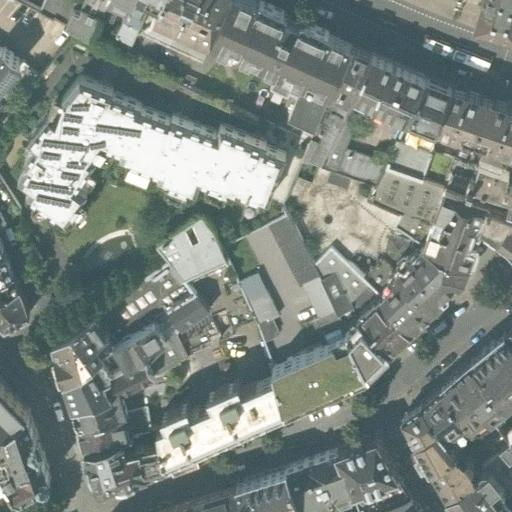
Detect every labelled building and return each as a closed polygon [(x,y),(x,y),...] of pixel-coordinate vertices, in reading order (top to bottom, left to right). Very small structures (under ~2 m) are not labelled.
[(42,0),(41,4),(61,14),(68,0),(42,0)] [(77,25),(90,32),(104,0),(83,0),(80,7),(73,5),(67,20),(77,25)] [(131,0),(104,0),(90,32),(102,39),(115,12),(108,8),(111,0),(114,0),(129,6),(131,0)] [(131,0),(129,6),(126,11),(117,29),(131,37),(133,35),(134,34),(140,18),(139,18),(147,1),(146,0),(131,0)] [(160,0),(155,14),(210,39),(228,0),(160,0)] [(223,45),(279,69),(270,87),(288,95),(290,91),(298,95),(289,115),(315,127),(333,87),(354,42),(353,42),(353,43),(327,31),(328,28),(302,17),(300,22),(284,15),(287,10),(264,0),(259,0),(259,1),(257,0),(228,0),(210,39),(223,45)] [(511,0),(481,0),(481,2),(476,20),(510,30),(511,30),(511,0)] [(373,51),(354,42),(333,87),(352,96),(355,91),(373,51)] [(0,83),(21,59),(3,44),(0,47),(0,83)] [(426,75),(373,51),(355,91),(408,115),(409,113),(426,75)] [(64,98),(57,119),(103,139),(123,147),(141,104),(142,101),(114,85),(112,90),(80,73),(61,97),(64,98)] [(426,75),(409,113),(426,120),(423,127),(425,128),(432,131),(435,123),(436,124),(452,85),(426,75)] [(511,105),(452,85),(436,124),(435,124),(511,149),(511,105)] [(352,96),(333,87),(315,127),(310,140),(309,140),(301,158),(321,165),(327,152),(342,119),(351,99),(352,96)] [(363,104),(351,99),(342,119),(327,152),(341,156),(344,147),(354,124),(363,104)] [(171,115),(141,104),(123,147),(120,154),(160,168),(158,174),(196,188),(201,175),(218,128),(182,115),(173,111),(171,115)] [(93,154),(103,139),(57,119),(47,113),(28,138),(35,143),(25,157),(30,160),(18,176),(31,185),(27,190),(65,218),(88,188),(78,182),(96,156),(93,154)] [(220,120),(218,128),(201,175),(238,189),(239,186),(268,197),(286,149),(265,142),(267,138),(258,135),(220,120)] [(432,131),(425,128),(418,146),(430,151),(432,131)] [(388,162),(387,164),(395,167),(395,166),(422,175),(430,151),(418,146),(398,139),(388,162)] [(341,156),(327,152),(321,165),(342,173),(376,184),(385,165),(374,161),(375,158),(388,162),(344,147),(341,156)] [(477,169),(430,151),(422,175),(434,179),(466,190),(468,184),(470,177),(474,178),(477,169)] [(388,162),(375,158),(374,161),(385,165),(394,168),(393,170),(414,177),(416,176),(425,179),(425,180),(441,186),(441,185),(445,187),(455,190),(455,192),(468,196),(466,201),(487,209),(488,205),(490,206),(493,199),(466,190),(434,179),(422,175),(395,166),(395,167),(387,164),(388,162)] [(511,183),(510,180),(507,179),(506,180),(504,180),(508,170),(481,160),(477,169),(474,178),(470,177),(468,184),(472,186),(474,182),(511,194),(511,193),(511,183)] [(394,168),(385,165),(376,184),(375,185),(374,185),(368,197),(381,204),(401,213),(395,225),(423,243),(425,244),(445,187),(441,185),(441,186),(425,180),(425,179),(416,176),(414,177),(393,170),(394,168)] [(0,221),(6,218),(20,207),(0,175),(0,221)] [(471,223),(480,227),(487,209),(466,201),(468,196),(455,192),(455,190),(445,187),(425,244),(447,256),(469,264),(473,251),(473,249),(472,248),(463,246),(471,223)] [(511,193),(511,194),(508,207),(511,208),(511,217),(498,239),(511,249),(511,193)] [(480,227),(498,239),(511,217),(511,208),(508,207),(506,212),(490,206),(488,205),(487,209),(480,227)] [(171,257),(183,273),(199,266),(201,269),(227,257),(221,245),(212,225),(201,210),(193,215),(200,233),(192,237),(185,220),(157,238),(171,257)] [(302,282),(319,273),(314,263),(289,212),(269,221),(300,284),(303,283),(302,282)] [(377,263),(363,277),(369,283),(381,295),(415,327),(440,301),(437,298),(440,295),(442,296),(449,289),(448,287),(455,279),(456,280),(460,275),(459,273),(469,264),(447,256),(425,244),(423,243),(409,257),(407,255),(396,264),(399,267),(397,270),(384,257),(376,257),(377,263)] [(363,277),(331,246),(314,263),(319,273),(321,277),(336,271),(350,303),(369,283),(363,277)] [(0,279),(0,276),(13,270),(4,248),(0,250),(0,293),(5,291),(0,279)] [(124,289),(94,310),(114,343),(153,321),(150,317),(156,313),(168,306),(195,289),(183,273),(171,257),(145,274),(124,289)] [(17,319),(29,313),(22,292),(13,270),(0,276),(0,279),(5,291),(0,293),(0,319),(5,325),(17,319)] [(350,303),(336,271),(321,277),(338,312),(351,306),(350,303)] [(313,319),(322,341),(347,331),(338,312),(321,277),(319,273),(302,282),(303,283),(319,316),(313,319)] [(257,275),(239,283),(245,296),(255,318),(264,341),(276,336),(268,319),(278,314),(267,289),(263,290),(257,275)] [(208,306),(195,289),(168,306),(181,326),(190,320),(208,306)] [(389,351),(415,327),(381,295),(358,319),(360,321),(389,351)] [(253,319),(255,318),(245,296),(221,306),(231,328),(242,323),(242,324),(253,320),(253,319)] [(180,327),(168,337),(178,358),(180,357),(181,358),(192,354),(191,353),(202,348),(201,345),(210,341),(209,340),(220,335),(208,306),(190,320),(181,326),(180,327)] [(52,338),(64,378),(96,354),(114,343),(94,310),(52,338)] [(347,331),(368,373),(389,351),(360,321),(358,319),(347,331)] [(154,321),(153,321),(114,343),(121,352),(129,364),(145,354),(166,339),(154,321)] [(368,373),(347,331),(322,341),(315,345),(314,345),(314,346),(314,347),(314,348),(288,360),(281,363),(274,366),(276,374),(285,411),(294,407),(331,390),(368,373)] [(471,361),(507,403),(511,398),(511,342),(505,334),(489,346),(471,361)] [(179,359),(178,358),(168,337),(166,339),(145,354),(154,372),(169,365),(179,359)] [(64,378),(72,403),(110,392),(103,377),(111,373),(104,362),(121,352),(114,343),(96,354),(64,378)] [(72,403),(79,423),(122,411),(127,410),(123,398),(120,389),(154,372),(145,354),(129,364),(111,373),(103,377),(110,392),(72,403)] [(471,361),(456,374),(487,412),(491,417),(500,410),(507,403),(471,361)] [(278,414),(285,411),(276,374),(269,377),(242,388),(239,380),(208,393),(212,402),(191,411),(187,402),(161,413),(165,422),(157,425),(157,427),(158,427),(162,455),(164,456),(165,457),(166,459),(166,460),(166,462),(166,463),(166,464),(278,414)] [(456,374),(441,386),(467,420),(470,424),(487,412),(456,374)] [(0,428),(28,409),(12,394),(0,381),(0,428)] [(162,393),(165,382),(147,386),(149,396),(162,393)] [(439,426),(447,436),(467,420),(441,386),(420,402),(439,426)] [(143,393),(123,398),(127,410),(146,405),(146,396),(144,397),(143,393)] [(401,418),(415,443),(439,426),(420,402),(401,418)] [(45,479),(47,474),(49,469),(29,410),(28,409),(0,428),(0,442),(1,442),(3,446),(6,445),(10,455),(0,460),(21,493),(45,479)] [(79,423),(84,445),(122,435),(129,433),(127,423),(125,423),(122,411),(79,423)] [(447,436),(457,449),(464,458),(466,456),(470,457),(474,461),(473,465),(471,466),(477,474),(495,459),(502,452),(500,450),(511,442),(503,433),(491,417),(487,412),(470,424),(467,420),(447,436)] [(447,436),(439,426),(415,443),(423,456),(431,470),(457,449),(447,436)] [(511,426),(503,433),(511,442),(500,450),(502,452),(509,461),(511,458),(511,426)] [(122,435),(84,445),(86,451),(95,482),(100,484),(105,486),(158,467),(166,464),(166,463),(166,462),(166,460),(166,459),(165,457),(164,456),(162,455),(158,427),(157,427),(149,428),(145,429),(146,435),(124,440),(122,435)] [(336,450),(352,491),(364,486),(365,491),(387,483),(385,478),(398,473),(396,470),(376,436),(348,446),(336,450)] [(447,499),(477,474),(471,466),(473,465),(474,461),(470,457),(466,456),(464,458),(457,449),(431,470),(447,499)] [(334,497),(352,491),(336,450),(311,459),(286,468),(302,508),(318,501),(320,508),(336,502),(334,497)] [(457,511),(485,511),(501,499),(511,490),(511,458),(509,461),(502,452),(495,459),(477,474),(447,499),(457,511)] [(303,511),(302,508),(286,468),(273,472),(255,478),(236,484),(245,511),(303,511)] [(362,506),(363,511),(377,511),(412,498),(409,493),(398,473),(385,478),(387,483),(365,491),(364,486),(352,491),(358,507),(362,506)] [(245,511),(236,484),(213,490),(193,497),(198,511),(245,511)] [(511,490),(501,499),(511,511),(511,490)] [(318,501),(302,508),(303,511),(363,511),(362,506),(358,507),(352,491),(334,497),(336,502),(320,508),(318,501)] [(198,511),(193,497),(152,511),(149,511),(198,511)] [(412,498),(377,511),(415,511),(420,510),(415,502),(412,498)] [(511,511),(501,499),(485,511),(511,511)]
